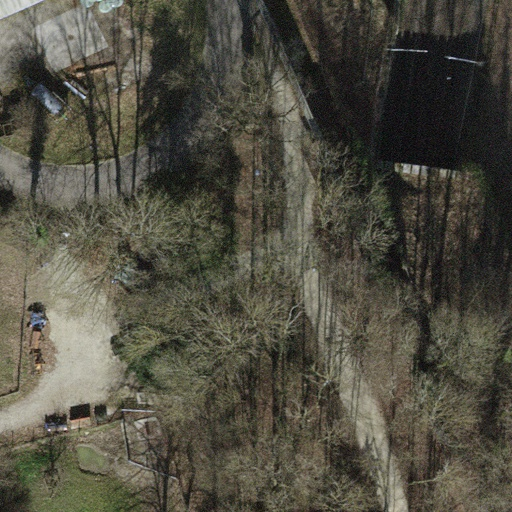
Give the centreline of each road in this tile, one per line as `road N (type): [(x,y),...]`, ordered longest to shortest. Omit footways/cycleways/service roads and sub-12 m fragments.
road 1 (residential): [(0,169),(33,190),(109,189),(149,175),(194,144),(231,70),(236,0)]
road 2 (track): [(0,425),(66,397),(97,332)]
